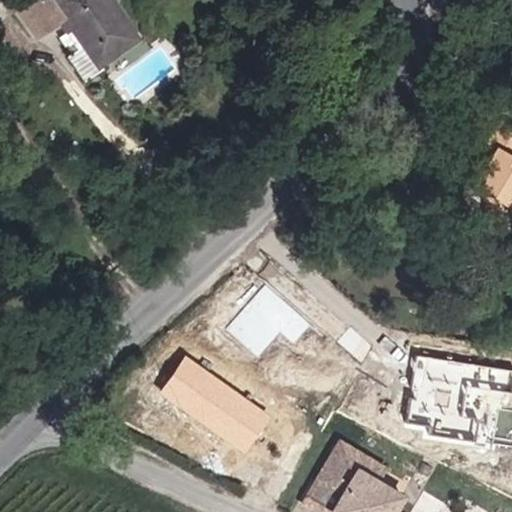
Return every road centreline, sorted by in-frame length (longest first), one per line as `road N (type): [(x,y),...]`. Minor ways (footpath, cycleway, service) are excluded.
road 1 (unknown): [(456,435),(138,166),(0,9)]
road 2 (residential): [(33,422),(367,80),(409,22),(408,0)]
road 3 (residential): [(238,511),(33,422)]
